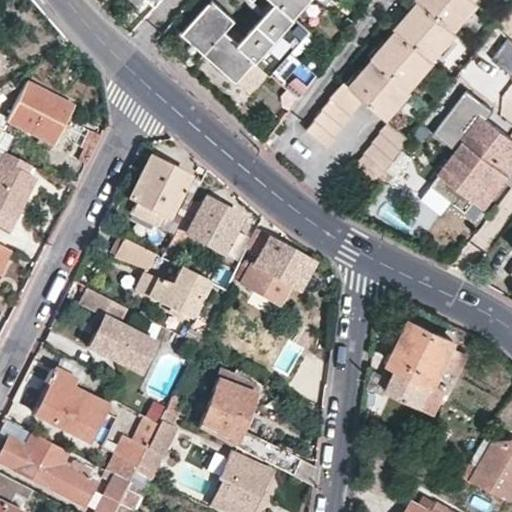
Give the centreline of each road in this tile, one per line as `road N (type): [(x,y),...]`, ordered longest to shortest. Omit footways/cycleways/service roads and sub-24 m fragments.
road 1 (residential): [(148,85),(0,382)]
road 2 (residential): [(370,257),(317,226),(148,85)]
road 3 (residential): [(370,257),(330,511)]
road 4 (residential): [(511,333),(370,257)]
